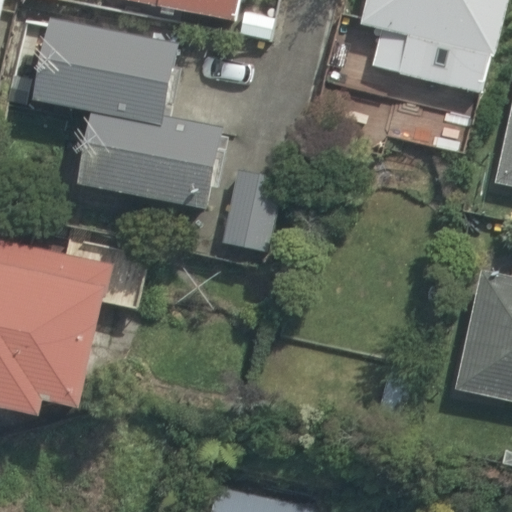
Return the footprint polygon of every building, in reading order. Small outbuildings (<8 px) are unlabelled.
[(111,0),(227,22),(230,0),(66,0),(66,4),(109,12),(111,0)] [(342,90),(327,148),(379,161),(384,140),(457,158),(496,0),(354,0),(350,19),(332,15),(315,83),(342,90)] [(72,103),(154,120),(169,45),(38,18),(23,93),(72,103)] [(511,60),(492,187),(511,190),(511,60)] [(154,120),(72,103),(58,173),(200,202),(214,132),(154,120)] [(98,299),(106,261),(0,237),(0,399),(13,403),(16,387),(62,397),(84,296),(98,299)] [(511,275),(473,267),(449,381),(511,393),(511,275)] [(329,511),(332,503),(202,479),(195,511),(329,511)]
